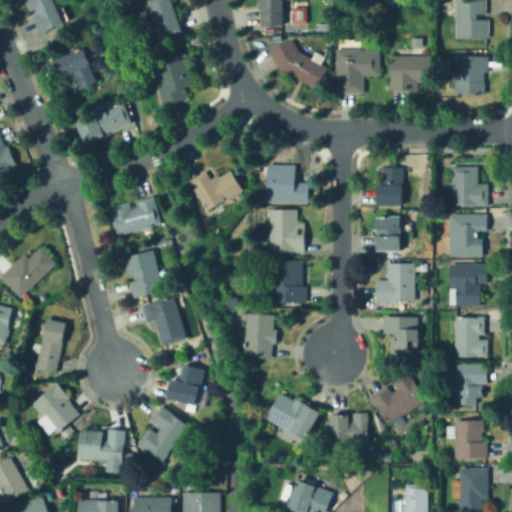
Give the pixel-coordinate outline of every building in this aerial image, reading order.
[(55,0),(65,23),(49,30),(50,31),(42,34),(35,17),(37,16),(36,13),(39,11),(38,9),(32,12),(26,0),(55,0)] [(173,0),(184,31),(163,38),(149,1),(151,0),(173,0)] [(284,0),(285,26),(262,26),(261,0),(284,0)] [(487,0),(487,14),(475,14),(476,20),(490,20),(490,38),(456,38),(456,0),(487,0)] [(309,8),(309,23),(296,22),(296,8),(309,8)] [(72,43),(70,39),(78,35),(79,40),(72,43)] [(329,68),(317,90),(282,71),(271,53),(293,39),(301,52),(329,68)] [(85,48),(91,63),(97,60),(100,67),(93,70),(98,81),(80,89),(73,72),(62,77),(55,61),(85,48)] [(381,50),(380,76),(365,76),(365,93),(338,93),(338,49),(363,49),(363,50),(381,50)] [(434,55),(434,82),(420,82),(419,90),(391,90),(392,82),(392,56),(434,55)] [(490,56),(489,72),(485,72),(485,82),(486,94),(456,94),(457,56),(490,56)] [(187,99),(164,106),(152,68),(188,57),(197,84),(184,88),(187,99)] [(105,136),(86,144),(77,124),(125,104),(133,122),(105,134),(105,136)] [(0,131),(7,147),(9,146),(18,165),(14,167),(13,166),(0,171),(0,131)] [(311,182),(310,203),(269,202),(269,165),(297,165),(297,182),(311,182)] [(489,183),(489,206),(478,206),(453,205),(452,166),(479,166),(479,183),(489,183)] [(405,167),(404,186),(403,206),(378,205),(379,185),(383,185),(383,167),(405,167)] [(207,170),(212,179),(220,175),(222,177),(232,170),(245,190),(210,212),(191,180),(207,170)] [(155,196),(163,224),(117,236),(110,207),(131,202),(132,208),(139,207),(138,200),(155,196)] [(429,206),(422,205),(422,198),(430,199),(429,206)] [(306,223),(306,253),(297,253),(297,251),(271,250),(271,209),(299,209),(299,223),(306,223)] [(489,214),(488,231),(479,231),(479,238),(484,238),(484,256),(451,256),(451,214),(489,214)] [(402,215),(402,250),(378,250),(378,217),(391,217),(391,215),(402,215)] [(43,246),(58,263),(21,298),(1,276),(27,253),(31,257),(43,246)] [(155,250),(165,291),(135,298),(131,282),(136,281),(134,272),(129,273),(125,257),(155,250)] [(307,287),(307,303),(270,303),(269,260),(303,260),(303,287),(307,287)] [(416,263),(416,301),(377,301),(378,280),(388,280),(389,263),(416,263)] [(488,264),(488,283),(477,283),(477,289),(482,289),(482,306),(460,306),(460,289),(451,290),(451,264),(488,264)] [(175,295),(188,338),(164,346),(156,320),(148,323),(143,305),(175,295)] [(0,305),(14,309),(9,329),(11,330),(10,337),(8,337),(6,345),(0,343),(0,305)] [(278,330),(277,344),(273,344),(273,359),(245,357),(247,313),(275,315),(274,329),(278,330)] [(420,329),(419,359),(391,359),(391,340),(397,340),(397,334),(385,334),(385,316),(419,317),(419,329),(420,329)] [(485,316),(485,335),(480,335),(480,340),(489,340),(489,358),(479,358),(479,357),(456,357),(456,318),(479,318),(479,316),(485,316)] [(61,360),(58,373),(37,369),(47,318),(68,323),(61,360)] [(488,363),(488,385),(483,385),(483,397),(481,397),(481,405),(459,405),(458,398),(453,398),(453,385),(451,385),(451,363),(488,363)] [(186,365),(207,369),(202,389),(201,389),(197,406),(169,399),(170,395),(168,395),(171,381),(173,382),(173,379),(180,381),(183,367),(186,367),(186,365)] [(415,381),(427,399),(390,425),(371,397),(388,385),(389,386),(409,372),(415,381)] [(82,414),(59,433),(34,403),(55,385),(54,384),(58,381),(72,398),(70,400),(82,414)] [(297,412),(301,415),(307,404),(323,413),(316,425),(315,424),(306,441),(267,419),(281,393),(301,404),(297,412)] [(189,425),(163,462),(148,451),(139,445),(150,428),(158,434),(162,427),(152,420),(162,405),(174,413),(189,425)] [(369,413),(370,423),(369,435),(370,443),(332,444),(331,415),(350,414),(350,423),(355,422),(354,413),(369,413)] [(483,432),(483,442),(489,442),(489,458),(456,459),(455,421),(485,420),(485,432),(483,432)] [(104,440),(108,441),(109,430),(128,432),(126,444),(124,463),(79,459),(82,429),(104,431),(104,440)] [(12,502),(0,508),(0,463),(12,457),(31,490),(11,501),(12,502)] [(489,468),(489,499),(483,499),(483,511),(461,511),(461,499),(453,499),(453,480),(461,480),(461,468),(489,468)] [(334,492),(326,511),(321,511),(316,510),(315,511),(312,511),(309,511),(308,511),(301,511),(293,508),(289,507),(300,479),(334,492)] [(429,484),(429,511),(404,511),(404,487),(407,487),(407,484),(429,484)] [(222,493),(221,511),(184,511),(184,492),(222,493)] [(44,496),(50,511),(6,511),(44,496)] [(173,497),(173,511),(135,511),(136,497),(173,497)] [(120,501),(120,511),(80,511),(80,499),(99,499),(120,501)]
